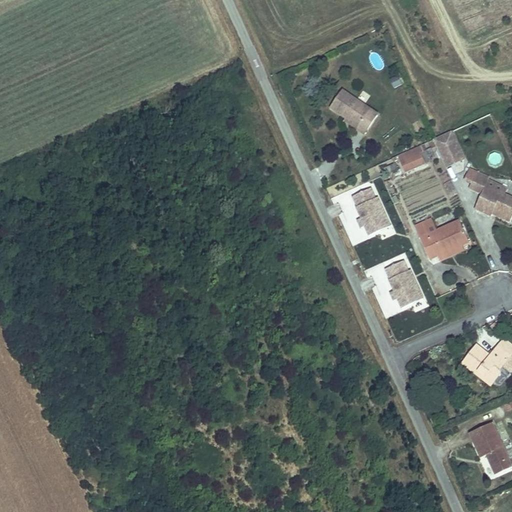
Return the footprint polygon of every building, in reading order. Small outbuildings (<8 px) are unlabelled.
[(483,25),(511,13),(511,0),(484,0),(475,4),(483,25)] [(377,52),(369,56),(377,71),(385,66),(377,52)] [(390,79),(394,88),(403,84),(398,75),(390,79)] [(362,105),(353,99),(340,90),(328,107),(355,126),(353,128),(362,133),(375,114),(362,105)] [(454,132),(434,141),(447,168),(467,158),(454,132)] [(421,146),(399,156),(407,174),(427,165),(421,152),(423,151),(421,146)] [(498,152),(489,157),(494,167),(503,162),(498,152)] [(477,170),(470,186),(483,191),(476,206),(490,212),(492,207),(511,216),(511,215),(511,196),(486,186),(490,176),(477,170)] [(372,188),(352,196),(362,218),(357,220),(361,228),(364,226),(368,236),(392,225),(379,196),(376,198),(372,188)] [(415,226),(420,237),(436,230),(431,219),(415,226)] [(436,230),(420,237),(429,257),(436,254),(462,242),(468,239),(459,219),(436,230)] [(462,242),(436,254),(439,261),(465,249),(462,242)] [(405,261),(386,269),(395,291),(391,293),(394,301),(397,299),(402,309),(425,298),(412,269),(410,270),(405,261)] [(511,347),(502,339),(496,347),(510,357),(511,354),(511,347)] [(510,357),(496,347),(489,356),(478,347),(477,349),(474,347),(460,363),(471,372),(477,372),(493,384),(501,373),(500,372),(510,357)] [(491,423),(469,432),(480,456),(485,454),(494,473),(509,465),(491,423)]
